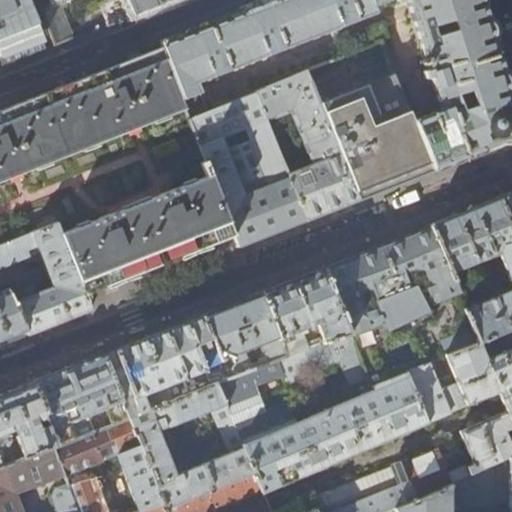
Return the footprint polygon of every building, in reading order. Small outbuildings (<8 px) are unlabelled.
[(0,0),(0,59),(2,67),(20,60),(46,50),(26,0),(0,0)] [(36,0),(55,46),(73,39),(57,0),(126,0),(133,16),(172,0),(36,0)] [(88,33),(74,0),(57,0),(73,39),(88,33)] [(267,0),(205,24),(159,42),(162,48),(160,48),(184,109),(188,120),(208,112),(197,83),(375,13),(373,7),(390,0),(397,0),(398,2),(402,0),(406,0),(427,68),(423,71),(425,78),(429,76),(439,108),(412,119),(433,171),(451,164),(498,145),(510,140),(511,135),(511,109),(511,106),(504,80),(495,46),(479,0),(267,0)] [(354,52),(380,41),(380,40),(388,37),(382,22),(348,36),(354,52)] [(412,119),(380,41),(354,52),(305,71),(357,201),(392,187),(433,171),(412,119)] [(0,181),(184,109),(160,48),(104,70),(43,94),(0,111),(0,181)] [(255,91),(256,94),(305,221),(306,221),(333,211),(357,201),(305,71),(255,91)] [(188,120),(194,135),(203,159),(205,164),(211,178),(233,235),(238,247),(273,233),(305,221),(256,94),(208,112),(188,120)] [(203,159),(194,135),(152,150),(162,175),(203,159)] [(211,178),(205,164),(199,166),(205,180),(211,178)] [(233,235),(211,178),(205,180),(59,235),(82,295),(105,286),(204,247),(233,235)] [(431,228),(449,272),(497,253),(511,286),(511,289),(464,309),(478,340),(511,327),(511,326),(511,192),(476,207),(430,225),(431,228)] [(55,224),(51,215),(19,227),(20,230),(10,234),(12,240),(55,224)] [(88,311),(82,295),(59,235),(55,224),(12,240),(0,245),(0,340),(22,331),(24,335),(52,325),(88,311)] [(380,247),(323,270),(348,333),(368,380),(369,384),(479,342),(478,340),(464,309),(449,272),(431,228),(417,233),(380,247)] [(292,281),(261,293),(285,357),(308,348),(302,333),(307,332),(305,327),(310,325),(311,330),(317,328),(323,343),(348,333),(323,270),(292,281)] [(201,316),(228,379),(285,357),(261,293),(234,303),(201,316)] [(155,334),(114,350),(139,413),(171,401),(166,385),(175,381),(181,397),(216,383),(228,379),(201,316),(155,334)] [(511,326),(511,327),(478,340),(479,342),(369,384),(369,385),(371,390),(313,414),(308,401),(289,407),(288,402),(276,408),(268,390),(334,366),(345,388),(368,380),(348,333),(323,343),(308,348),(285,357),(228,379),(216,383),(261,491),(428,421),(427,420),(487,396),(490,399),(496,399),(501,397),(506,410),(460,430),(473,461),(462,466),(459,460),(444,466),(437,448),(316,498),(297,502),(298,505),(281,511),(386,511),(395,509),(450,484),(511,456),(511,326)] [(75,502),(78,511),(206,511),(261,491),(216,383),(181,397),(171,401),(139,413),(114,350),(111,351),(103,354),(127,418),(56,445),(52,447),(75,502)] [(69,367),(33,381),(56,445),(127,418),(103,354),(69,367)] [(0,393),(0,466),(2,466),(0,459),(0,446),(5,445),(7,440),(4,431),(11,428),(20,450),(15,452),(17,460),(52,447),(56,445),(33,381),(0,393)] [(52,447),(17,460),(2,466),(0,466),(0,511),(78,511),(75,502),(52,447)] [(511,511),(511,456),(450,484),(395,509),(394,511),(452,511),(507,503),(507,511),(511,511)]
